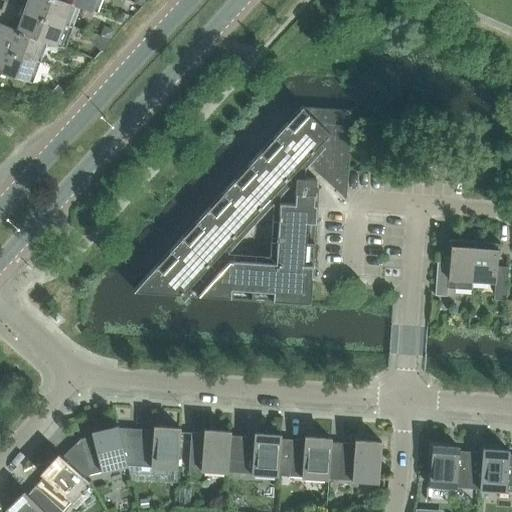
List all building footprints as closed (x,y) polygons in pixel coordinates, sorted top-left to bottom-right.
[(27,0),(24,8),(24,9),(72,26),(79,6),(75,4),(64,0),(27,0)] [(64,0),(75,4),(79,6),(96,12),(100,0),(64,0)] [(21,17),(17,29),(16,29),(43,39),(42,39),(47,41),(64,47),(72,26),(24,9),(24,8),(4,1),(1,10),(21,17)] [(0,46),(39,61),(47,41),(42,39),(43,39),(16,29),(17,29),(0,22),(0,46)] [(0,46),(0,70),(32,82),(39,61),(0,46)] [(134,290),(182,293),(304,160),(345,198),(345,199),(346,199),(352,109),(351,109),(351,110),(303,107),(304,106),(303,105),(134,290)] [(197,294),(311,302),(317,203),(316,203),(316,204),(315,203),(316,178),(296,177),(294,202),(279,201),(275,261),(230,258),(199,293),(198,293),(197,294)] [(472,290),(472,281),(475,241),(449,239),(449,240),(451,241),(450,263),(438,262),(435,295),(448,296),(448,288),(472,290)] [(475,241),(472,281),(495,282),(494,299),(507,300),(509,267),(497,266),(498,244),(500,244),(500,243),(475,241)] [(81,439),(62,456),(83,476),(128,465),(119,428),(118,426),(101,429),(102,434),(81,439)] [(153,430),(119,428),(128,465),(178,469),(180,432),(181,433),(181,432),(180,432),(181,428),(154,426),(153,430)] [(189,469),(228,472),(231,435),(231,431),(204,429),(204,433),(191,433),(189,469)] [(231,435),(228,472),(278,476),(281,439),(282,439),(281,439),(281,435),(254,433),(254,437),(231,435)] [(289,476),(329,479),(331,442),(331,438),(305,436),(304,440),(291,439),(291,440),(292,440),(289,476)] [(331,442),(329,479),(379,483),(382,442),(355,440),(355,444),(331,442)] [(432,445),(429,486),(469,489),(479,489),(482,452),(471,452),(459,451),(450,450),(450,446),(432,445)] [(482,452),(479,489),(505,491),(511,491),(511,454),(509,454),(500,454),(500,450),(482,448),(482,452)] [(51,470),(28,493),(29,494),(45,511),(61,511),(90,482),(83,476),(62,456),(60,454),(47,467),(51,470)] [(15,506),(9,511),(45,511),(29,494),(28,493),(28,494),(25,491),(12,503),(15,506)]
